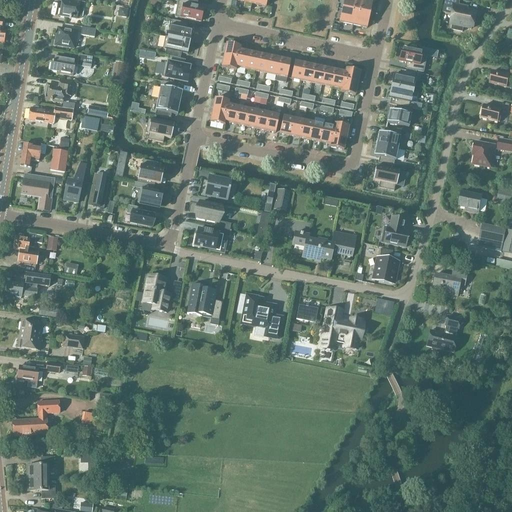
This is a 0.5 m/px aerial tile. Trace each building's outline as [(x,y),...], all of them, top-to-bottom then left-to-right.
[(197,3),(184,0),(178,0),(175,17),(200,23),(202,10),(196,9),(197,3)] [(251,5),(252,0),(238,0),(238,2),(244,3),(242,9),(250,11),(251,5)] [(358,0),(343,0),(342,9),(356,12),(358,0)] [(369,15),(372,1),(365,0),(358,0),(356,12),(369,15)] [(477,14),(475,13),(475,12),(467,10),(468,8),(459,6),(459,0),(446,0),(445,6),(454,8),(452,15),(450,25),(453,25),(452,30),(462,32),(463,27),(472,29),(472,28),(474,28),(475,20),(477,14)] [(60,17),(69,18),(69,19),(71,20),(71,19),(76,20),(79,3),(66,1),(65,6),(62,5),(60,17)] [(342,9),(339,23),(353,26),(356,12),(342,9)] [(353,26),(366,29),(369,15),(356,12),(353,26)] [(189,43),(190,39),(192,31),(186,30),(187,24),(172,21),(171,27),(170,27),(168,38),(165,37),(165,38),(188,43),(189,43)] [(80,36),(94,38),(96,31),(82,28),(80,36)] [(55,46),(74,49),(77,33),(58,29),(55,46)] [(188,43),(165,38),(163,50),(166,50),(165,56),(180,59),(181,54),(187,55),(188,47),(189,43),(188,43)] [(240,48),(226,45),(223,56),(238,59),(240,48)] [(250,53),(240,51),(241,48),(240,48),(238,59),(235,71),(236,71),(237,68),(246,70),(250,53)] [(408,51),(402,49),(399,62),(406,64),(405,69),(423,73),(427,55),(415,52),(415,51),(408,49),(408,51)] [(246,70),(256,72),(260,55),(250,53),(246,70)] [(256,72),(266,75),(270,57),(260,55),(256,72)] [(53,57),(51,71),(59,73),(59,75),(72,77),(74,66),(77,66),(77,67),(90,69),(92,59),(79,56),(78,63),(75,62),(75,61),(53,57)] [(223,56),(221,68),(235,71),(238,59),(223,56)] [(188,76),(188,74),(189,73),(187,73),(189,68),(184,67),(184,65),(185,61),(169,57),(168,62),(168,64),(164,63),(161,78),(187,83),(187,82),(187,81),(187,80),(188,76)] [(266,75),(276,77),(280,59),(270,57),(266,75)] [(276,77),(286,79),(290,61),(280,59),(276,77)] [(305,64),(294,62),(291,80),(301,82),(305,64)] [(315,66),(305,64),(301,82),(311,84),(315,66)] [(325,69),(315,66),(311,84),(321,86),(325,69)] [(335,71),(325,69),(321,86),(331,88),(335,71)] [(343,82),(345,70),(344,73),(335,71),(331,88),(341,90),(340,93),(341,93),(343,82)] [(357,85),(360,73),(345,70),(343,82),(357,85)] [(392,83),(391,87),(392,87),(413,92),(415,80),(414,80),(416,74),(400,71),(399,76),(393,75),(392,83)] [(493,72),(489,84),(507,89),(511,90),(511,85),(511,76),(510,76),(493,72)] [(47,87),(47,88),(46,89),(44,100),(50,101),(49,102),(52,102),(62,103),(63,96),(70,97),(72,84),(60,82),(59,88),(50,86),(49,86),(48,86),(48,87),(47,87)] [(160,88),(158,100),(179,104),(182,92),(176,91),(177,85),(162,82),(161,88),(160,88)] [(343,82),(341,93),(355,96),(357,85),(343,82)] [(408,109),(409,103),(410,103),(413,92),(392,87),(391,87),(390,91),(388,99),(394,100),(393,106),(396,106),(408,109)] [(229,102),(214,99),(212,111),(226,114),(229,102)] [(156,112),(155,117),(170,121),(171,115),(177,116),(179,104),(158,100),(155,111),(156,112)] [(229,102),(226,114),(224,126),(225,123),(234,125),(238,108),(229,106),(229,103),(229,102)] [(395,112),(389,111),(389,112),(387,123),(386,123),(408,128),(409,128),(408,127),(411,116),(410,116),(411,110),(408,109),(396,106),(395,112)] [(484,106),(481,118),(498,123),(501,110),(484,106)] [(108,111),(90,107),(89,115),(106,119),(108,111)] [(54,114),(30,111),(28,122),(53,125),(54,119),(71,122),(72,111),(55,108),(54,114)] [(234,125),(244,127),(248,110),(238,108),(234,125)] [(244,127),(254,129),(258,112),(248,110),(244,127)] [(212,111),(209,123),(224,126),(226,114),(212,111)] [(254,129),(264,131),(268,114),(258,112),(254,129)] [(264,131),(275,134),(279,116),(268,114),(264,131)] [(99,121),(83,117),(82,123),(90,125),(89,131),(97,133),(99,121)] [(293,119),(283,117),(279,135),(290,137),(293,119)] [(290,137),(300,139),(303,121),(293,119),(290,137)] [(174,125),(148,120),(145,134),(149,135),(147,141),(163,144),(164,138),(171,139),(172,133),(174,125)] [(313,123),(303,121),(300,139),(310,141),(313,123)] [(310,141),(320,143),(323,125),(313,123),(310,141)] [(329,148),(331,136),(334,125),(333,125),(333,127),(323,125),(320,143),(329,145),(329,148)] [(346,139),(348,128),(334,125),(331,136),(346,139)] [(378,133),(376,145),(400,150),(402,138),(399,138),(400,132),(385,129),(384,135),(378,133)] [(329,148),(343,151),(346,139),(331,136),(329,148)] [(473,165),(492,169),(495,150),(511,152),(511,142),(507,141),(499,140),(498,147),(475,143),(473,151),(474,151),(476,151),(473,165)] [(20,167),(30,168),(31,160),(39,162),(41,148),(24,145),(20,167)] [(400,151),(400,150),(376,145),(373,157),(379,158),(378,164),(393,167),(394,161),(395,162),(397,150),(400,151)] [(68,153),(54,151),(50,171),(64,173),(68,153)] [(162,178),(163,173),(163,171),(156,170),(158,164),(142,161),(141,167),(140,166),(137,180),(160,185),(162,178)] [(80,163),(73,182),(67,181),(63,201),(78,204),(85,168),(86,164),(80,162),(80,163)] [(375,169),(373,180),(373,181),(379,183),(378,189),(394,192),(395,186),(396,186),(399,173),(376,168),(375,169)] [(103,210),(110,178),(99,176),(97,176),(97,179),(93,179),(90,191),(94,192),(91,207),(93,207),(103,210)] [(230,183),(208,178),(206,192),(205,197),(226,201),(228,196),(234,198),(236,185),(230,184),(230,183)] [(21,196),(40,199),(38,211),(49,212),(51,201),(47,200),(49,184),(24,180),(21,196)] [(153,191),(149,190),(150,186),(134,183),(133,188),(140,189),(137,204),(139,204),(139,205),(159,209),(160,209),(159,208),(162,194),(163,194),(163,193),(153,191)] [(511,192),(499,189),(497,199),(511,202),(511,196),(511,192)] [(290,193),(278,191),(274,210),(286,213),(290,193)] [(459,207),(467,209),(466,212),(478,215),(482,197),(462,192),(459,207)] [(199,204),(196,220),(214,224),(214,228),(229,231),(231,225),(218,222),(221,209),(199,204)] [(142,209),(133,207),(128,206),(127,214),(131,215),(130,224),(151,228),(154,217),(141,214),(142,209)] [(380,243),(405,249),(408,233),(402,232),(405,221),(391,218),(389,229),(384,228),(380,243)] [(260,225),(258,236),(265,238),(267,226),(260,225)] [(482,225),(482,229),(480,234),(478,248),(501,253),(506,230),(482,225)] [(194,236),(192,247),(202,249),(220,253),(223,237),(229,238),(231,231),(205,226),(204,232),(197,230),(197,231),(196,236),(194,236)] [(511,231),(507,231),(502,252),(511,253),(511,231)] [(292,246),(304,248),(302,258),(314,261),(315,258),(330,261),(332,253),(351,257),(355,238),(334,234),(331,245),(307,240),(308,237),(295,234),(292,246)] [(36,236),(29,235),(28,240),(15,238),(14,243),(13,244),(13,246),(14,248),(13,250),(20,251),(18,263),(23,263),(22,265),(30,267),(31,265),(36,266),(38,254),(28,252),(28,248),(34,249),(34,244),(41,245),(42,238),(35,237),(36,236)] [(49,238),(47,251),(55,252),(57,240),(49,238)] [(382,249),(380,257),(379,257),(375,280),(392,283),(397,261),(391,260),(393,251),(382,249)] [(66,265),(64,273),(76,276),(78,268),(66,265)] [(432,288),(444,290),(443,294),(457,297),(459,285),(464,286),(466,275),(452,272),(451,278),(435,275),(432,288)] [(40,277),(24,275),(23,281),(39,283),(40,277)] [(164,290),(166,280),(148,277),(143,304),(153,306),(152,311),(166,314),(170,296),(163,294),(164,290)] [(22,287),(8,284),(7,289),(6,290),(6,293),(7,294),(6,296),(15,298),(15,300),(20,301),(20,298),(35,301),(36,291),(22,289),(22,287)] [(207,288),(201,287),(194,286),(192,285),(191,288),(188,304),(186,315),(189,315),(199,317),(201,317),(219,321),(219,317),(222,303),(221,303),(214,302),(216,292),(217,290),(207,288)] [(263,304),(262,304),(262,302),(261,302),(261,303),(257,302),(258,298),(246,296),(245,298),(241,297),(237,314),(242,315),(240,325),(255,328),(256,328),(256,330),(269,333),(268,338),(278,340),(282,318),(273,317),(275,307),(263,304)] [(299,306),(296,320),(315,324),(318,310),(316,309),(316,310),(308,308),(308,305),(306,304),(305,307),(300,306),(299,306)] [(59,311),(39,308),(38,316),(58,319),(59,311)] [(324,323),(321,336),(335,338),(334,343),(336,344),(345,345),(344,348),(356,350),(358,340),(361,341),(364,324),(361,324),(361,322),(360,321),(360,322),(352,321),(352,320),(350,319),(350,321),(340,319),(341,312),(329,310),(327,309),(326,310),(330,311),(327,323),(324,323)] [(460,320),(447,317),(445,327),(443,335),(430,331),(426,347),(432,348),(432,350),(433,352),(438,353),(439,352),(440,350),(453,354),(457,338),(455,338),(457,330),(458,330),(460,320)] [(19,335),(41,339),(41,335),(42,335),(42,334),(42,333),(43,327),(43,326),(39,325),(27,323),(21,322),(19,335)] [(301,327),(289,324),(288,331),(299,333),(301,327)] [(41,339),(19,335),(18,341),(17,349),(21,349),(39,352),(39,351),(41,339)] [(75,337),(63,336),(61,348),(76,350),(77,344),(74,343),(75,337)] [(84,339),(75,337),(74,343),(77,344),(76,350),(83,351),(84,339)] [(60,366),(47,364),(46,371),(59,372),(60,366)] [(38,369),(19,367),(17,381),(36,383),(38,369)] [(47,436),(46,420),(46,415),(59,414),(58,402),(37,403),(37,415),(38,415),(38,420),(12,422),(13,438),(47,436)] [(54,470),(54,458),(40,458),(40,466),(26,466),(27,480),(48,480),(48,470),(54,470)] [(41,492),(41,500),(55,500),(55,487),(48,488),(48,480),(27,480),(27,492),(28,493),(32,493),(34,492),(41,492)]
